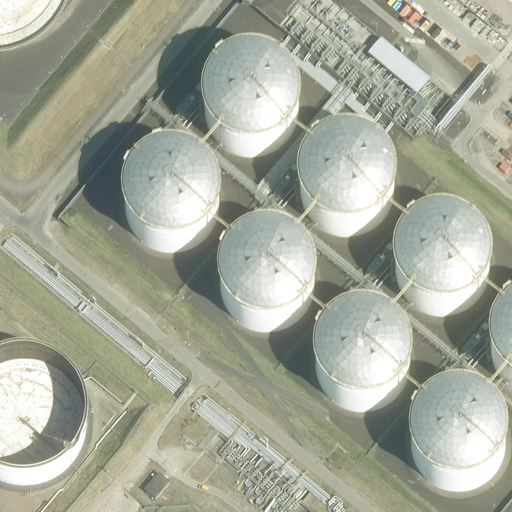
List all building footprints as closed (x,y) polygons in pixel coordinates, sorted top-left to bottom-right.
[(0,0),(0,29),(18,26),(37,17),(52,4),(54,0),(0,0)] [(256,0),(242,0),(232,13),(244,22),(248,17),(255,22),(263,12),(267,15),(269,12),(259,4),(260,2),(256,0)] [(386,40),(372,56),(421,97),(435,81),(386,40)] [(207,128),(212,137),(218,145),(226,152),(234,157),(244,160),(254,160),(264,159),(274,156),(282,150),(290,143),(295,135),(299,126),(301,116),(301,106),(298,96),(294,87),(288,79),(280,72),(271,67),(262,65),(251,64),(241,65),(232,69),(223,74),(216,81),(210,89),(206,99),(205,108),(205,119),(207,128)] [(368,108),(363,114),(365,119),(384,135),(393,123),(407,134),(410,133),(409,132),(416,130),(415,127),(412,125),(414,122),(426,118),(432,123),(428,113),(430,110),(421,103),(420,100),(389,74),(394,86),(387,89),(389,94),(394,92),(395,93),(388,96),(385,90),(380,97),(384,99),(374,104),(372,98),(367,104),(368,108)] [(302,208),(306,217),(312,225),(320,232),(329,237),(339,240),(349,240),(359,239),(368,236),(377,230),(384,223),(390,215),(394,206),(396,196),(395,186),(393,176),(389,167),(382,159),(375,152),(366,147),(356,144),(346,144),(336,145),(326,148),(318,154),(311,161),(305,169),(301,178),(299,188),(299,198),(302,208)] [(126,226),(130,235),(136,243),(144,250),(153,254),(163,257),(173,258),(183,257),(192,253),(201,248),(208,241),(214,233),(218,223),(220,213),(219,203),(217,194),(213,184),(206,176),(199,170),(190,165),(180,162),(170,162),(160,163),(150,166),(142,172),(134,179),(129,187),(125,196),(123,206),(123,216),(126,226)] [(397,288),(401,297),(408,305),(415,312),(424,317),(434,320),(444,320),(454,319),(464,316),(472,310),(480,303),(485,295),(489,286),(491,276),(491,266),(488,256),(484,247),(478,239),(470,232),(461,227),(451,225),(441,224),(431,225),(422,229),(413,234),(406,241),(400,249),(396,259),(394,268),(395,279),(397,288)] [(223,305),(227,314),(233,322),(241,328),(250,333),(259,336),(270,337),(280,335),(289,332),(298,327),(305,320),(311,311),(315,302),(316,292),(316,282),(314,272),(309,263),(303,255),(295,248),(286,244),(277,241),(267,240),(257,241),(247,245),(238,250),(231,257),(225,265),(222,275),(220,285),(220,295),(223,305)] [(493,368),(498,377),(504,385),(511,391),(511,311),(509,313),(502,320),(496,328),(492,338),(491,348),(491,358),(493,368)] [(317,383),(322,392),(328,400),(335,407),(344,412),(354,415),(364,415),(374,414),(384,411),(392,405),(400,398),(405,390),(409,381),(411,371),(411,361),(408,351),(404,342),(398,334),(390,327),(381,322),(371,320),(361,319),(351,320),(342,324),(333,329),(326,336),(320,344),(316,353),(315,363),(315,374),(317,383)] [(0,482),(1,483),(14,487),(27,488),(41,486),(54,482),(65,475),(75,465),(82,454),(88,442),(90,429),(90,415),(86,402),(81,390),(72,379),(62,370),(50,364),(37,360),(24,359),(10,361),(0,364),(0,482)] [(413,463),(417,472),(423,480),(431,487),(440,491),(450,494),(460,495),(470,494),(479,490),(488,485),(495,478),(501,470),(505,460),(507,450),(507,440),(504,430),(500,421),(494,413),(486,407),(477,402),(467,399),(457,398),(447,400),(438,403),(429,408),(422,415),(416,424),(412,433),(410,443),(411,453),(413,463)] [(307,511),(314,504),(219,434),(205,453),(285,511),(307,511)] [(158,475),(154,480),(144,492),(155,501),(170,484),(158,475)]
